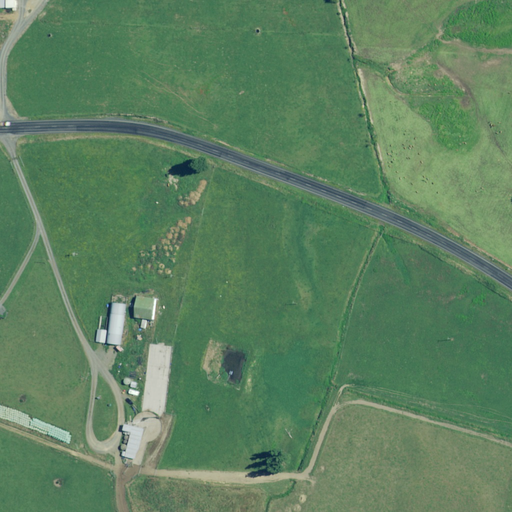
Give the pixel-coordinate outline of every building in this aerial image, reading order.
[(0,0),(0,8),(18,8),(17,0),(0,0)] [(158,299),(140,297),(137,318),(155,320),(158,299)] [(126,305),(114,303),(108,343),(121,345),(126,305)] [(243,359),(227,354),(224,363),(240,368),(243,359)] [(1,414),(3,415),(2,418),(20,425),(25,414),(7,406),(5,411),(2,410),(1,414)] [(145,429),(127,424),(126,431),(128,431),(122,451),(125,451),(123,456),(137,460),(145,429)]
